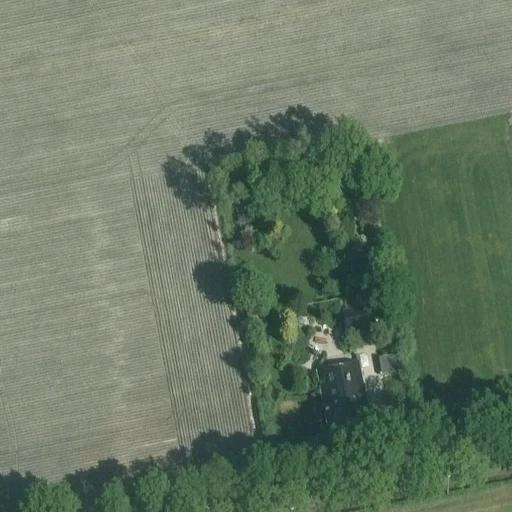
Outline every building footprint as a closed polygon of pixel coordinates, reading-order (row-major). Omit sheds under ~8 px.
[(251,204),(234,207),(236,216),(253,212),(251,204)] [(245,309),(247,327),(264,325),(264,324),(261,307),(251,308),(245,309)] [(342,314),(347,340),(373,335),(367,309),(342,314)] [(384,359),(388,376),(410,371),(406,354),(384,359)] [(365,425),(362,408),(366,407),(358,365),(318,373),(329,432),(365,425)]
